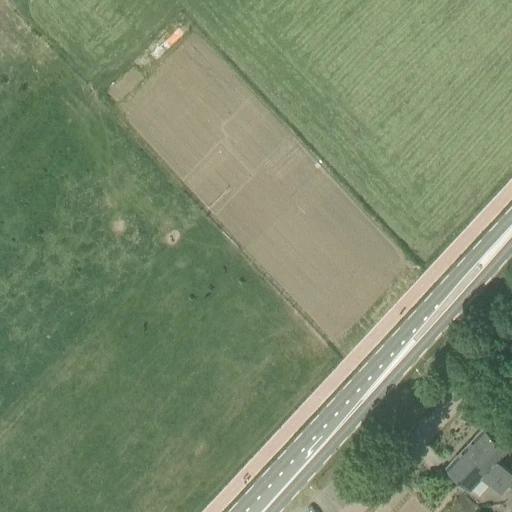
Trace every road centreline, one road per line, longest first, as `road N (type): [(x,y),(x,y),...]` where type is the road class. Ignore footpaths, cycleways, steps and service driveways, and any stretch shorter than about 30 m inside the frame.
road 1 (secondary): [(255,511),(511,232)]
road 2 (residential): [(351,511),(511,340)]
